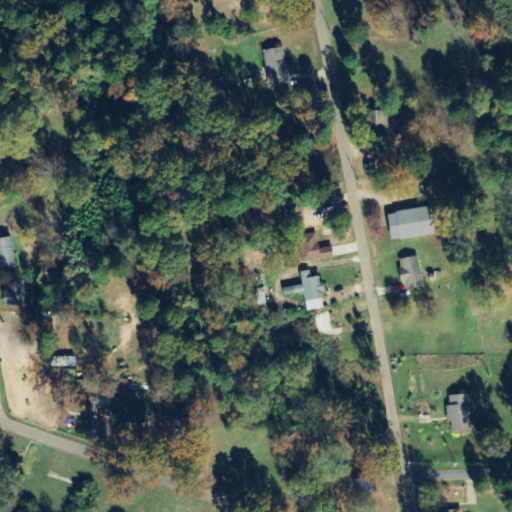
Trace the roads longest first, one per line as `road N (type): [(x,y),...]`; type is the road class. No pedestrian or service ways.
road 1 (residential): [(323,0),(429,511)]
road 2 (residential): [(0,411),(286,511)]
